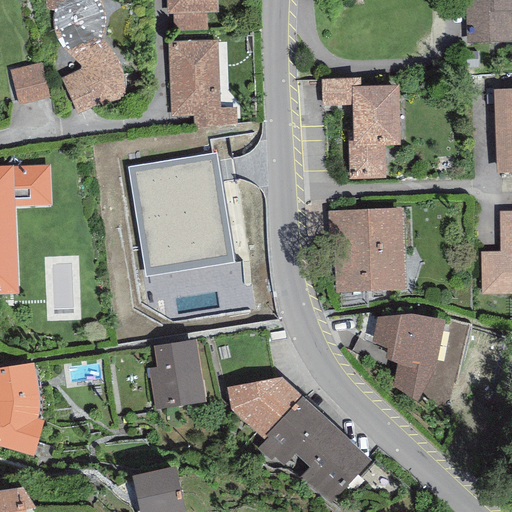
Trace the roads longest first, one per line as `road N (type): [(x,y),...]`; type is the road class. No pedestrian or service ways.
road 1 (residential): [(474,511),(328,375),(307,341),(283,254),(275,0)]
road 2 (unknown): [(292,0),(305,10),(326,61),(340,66),(437,57),(456,14)]
road 3 (unknown): [(280,193),(484,185)]
